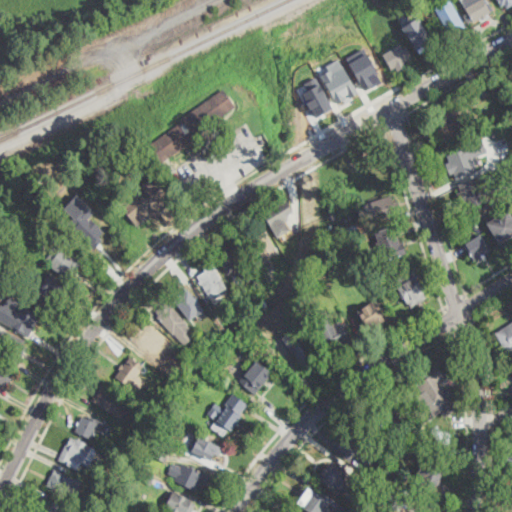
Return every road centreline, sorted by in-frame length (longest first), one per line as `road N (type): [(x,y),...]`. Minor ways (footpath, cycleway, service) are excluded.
road 1 (residential): [(0,493),(69,367),(181,240),(511,38)]
road 2 (residential): [(474,511),(481,454),(470,349),(389,110)]
road 3 (residential): [(241,511),(277,455),(313,418),(511,279)]
